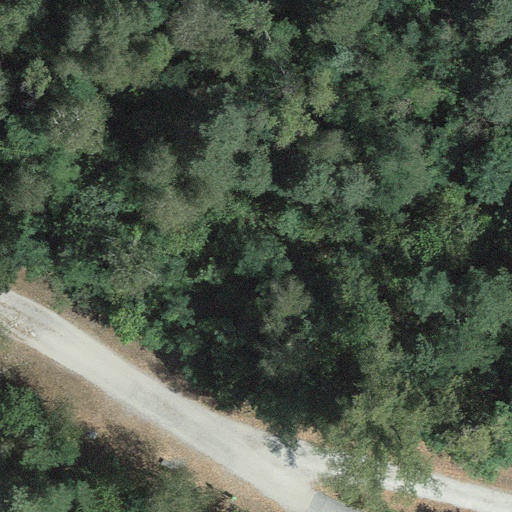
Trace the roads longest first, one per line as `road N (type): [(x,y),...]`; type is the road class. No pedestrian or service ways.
road 1 (track): [(254,455),(0,309)]
road 2 (track): [(511,508),(254,455)]
